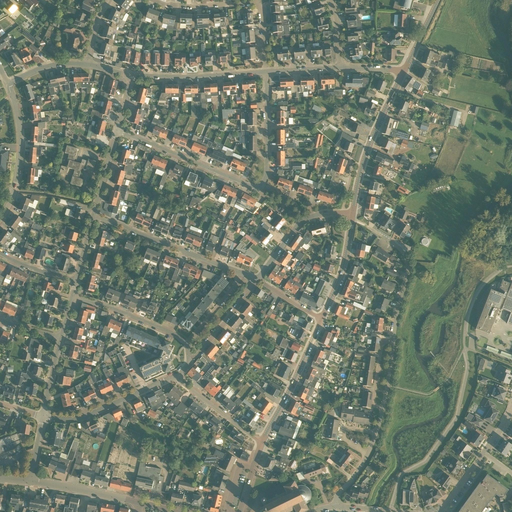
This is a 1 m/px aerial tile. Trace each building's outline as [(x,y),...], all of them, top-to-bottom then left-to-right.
[(39,3),(35,0),(31,0),(30,0),(20,0),(24,4),(23,5),(27,9),(30,7),(31,8),(33,6),(35,7),(39,3)] [(90,12),(94,5),(93,4),(95,1),(93,0),(81,0),(80,2),(84,5),(82,9),(90,12)] [(122,8),(121,10),(126,14),(127,14),(132,8),(129,6),(129,5),(121,0),(118,4),(122,8)] [(346,13),(355,12),(355,9),(357,9),(356,0),(347,1),(348,7),(345,7),(346,13)] [(398,0),(398,3),(399,3),(401,6),(400,7),(404,8),(403,9),(407,10),(407,9),(409,9),(411,0),(398,0)] [(12,3),(10,1),(7,4),(5,2),(3,5),(5,7),(4,7),(5,8),(2,10),(10,17),(13,14),(11,13),(14,10),(15,11),(18,8),(14,5),(14,4),(12,3)] [(321,6),(320,3),(320,2),(310,6),(312,11),(314,10),(316,16),(321,14),(321,13),(325,12),(323,5),(321,6)] [(280,11),(280,6),(282,6),(270,7),(271,14),(276,13),(277,16),(271,17),(283,16),(283,10),(280,11)] [(25,17),(28,13),(23,9),(20,12),(25,17)] [(151,20),(155,11),(149,9),(147,14),(145,13),(142,19),(145,20),(146,18),(151,20)] [(119,13),(112,10),(110,15),(122,21),(124,16),(126,14),(121,10),(119,13)] [(159,25),(161,19),(158,18),(160,13),(155,11),(151,20),(157,22),(156,24),(159,25)] [(241,21),(244,21),(253,20),(252,14),(247,15),(247,12),(240,12),(241,15),(241,21)] [(84,20),(86,15),(80,13),(78,18),(77,18),(75,25),(84,28),(87,21),(84,20)] [(212,27),(215,27),(215,24),(220,24),(219,14),(214,15),(214,20),(211,20),(212,27)] [(225,19),(225,14),(219,14),(220,24),(221,28),(226,27),(226,25),(229,25),(229,19),(225,19)] [(359,23),(358,14),(348,15),(348,18),(346,18),(347,22),(348,28),(357,27),(356,23),(359,23)] [(112,25),(118,27),(119,28),(122,21),(110,15),(108,20),(113,22),(112,25)] [(168,25),(170,16),(165,15),(163,20),(161,19),(159,25),(162,26),(163,24),(168,25)] [(186,24),(186,15),(181,15),(180,23),(177,23),(177,29),(180,30),(180,24),(186,24)] [(194,27),(194,21),(192,21),(192,15),(186,15),(186,24),(191,25),(191,27),(194,27)] [(203,25),(203,15),(197,16),(197,21),(194,21),(194,27),(197,27),(197,25),(203,25)] [(208,21),(208,15),(203,15),(203,25),(209,24),(209,27),(212,27),(211,20),(208,21)] [(407,28),(407,22),(406,22),(406,16),(398,15),(398,16),(394,15),(394,26),(398,26),(398,27),(407,28)] [(177,29),(177,23),(174,23),(176,17),(170,16),(168,25),(174,26),(173,29),(177,29)] [(284,26),(284,24),(284,20),(281,20),(281,16),(283,16),(271,17),(272,23),(277,23),(278,26),(272,27),(284,26)] [(325,23),(324,18),(317,19),(318,25),(317,25),(319,31),(329,28),(328,22),(325,23)] [(242,29),(248,29),(248,26),(254,25),(253,20),(244,21),(244,26),(242,26),(242,29)] [(118,27),(112,25),(111,28),(105,27),(104,32),(113,34),(114,29),(117,30),(118,27)] [(285,35),(285,30),(284,26),(272,27),(273,33),(278,33),(279,36),(285,35)] [(254,31),(249,32),(248,29),(242,29),(239,30),(234,30),(234,34),(245,33),(245,38),(255,37),(254,31)] [(348,42),(358,41),(358,36),(361,35),(361,29),(354,29),(355,33),(348,34),(348,42)] [(115,44),(116,41),(111,40),(113,34),(104,32),(102,37),(110,39),(109,42),(115,44)] [(401,45),(401,40),(399,40),(400,34),(396,34),(396,32),(387,32),(387,38),(391,39),(390,45),(401,45)] [(33,43),(36,40),(29,34),(27,38),(33,43)] [(0,50),(0,51),(7,45),(6,43),(11,40),(7,35),(0,40),(0,50)] [(78,47),(80,37),(71,35),(71,39),(69,49),(77,51),(78,47)] [(255,37),(245,38),(246,43),(241,44),(238,44),(239,47),(243,46),(243,47),(249,46),(249,43),(255,42),(255,37)] [(114,47),(115,44),(109,42),(108,45),(103,44),(101,49),(110,52),(112,46),(114,47)] [(36,54),(39,50),(32,44),(29,48),(36,54)] [(316,47),(316,44),(307,45),(307,46),(308,52),(311,52),(311,58),(313,57),(313,58),(317,58),(316,47)] [(325,46),(324,44),(322,44),(319,45),(319,46),(316,47),(317,58),(321,58),(321,57),(323,57),(322,51),(325,51),(325,46)] [(134,52),(136,45),(132,45),(132,47),(126,46),(123,62),(129,63),(130,58),(133,59),(134,52)] [(305,48),(299,49),(300,60),(304,59),(304,58),(306,58),(305,53),(308,52),(307,46),(307,45),(307,46),(304,46),(305,48)] [(350,57),(359,56),(358,53),(362,52),(361,45),(355,46),(355,50),(349,50),(350,57)] [(249,49),(249,46),(243,47),(243,50),(245,49),(246,55),(255,54),(255,48),(249,49)] [(288,48),(287,47),(283,47),(282,48),(283,50),(282,50),(283,61),(288,61),(288,60),(290,60),(289,54),(291,54),(291,47),(288,48)] [(296,47),(291,47),(291,54),(294,54),(295,59),(297,59),(297,60),(300,60),(299,49),(296,49),(296,47)] [(279,51),(279,48),(274,49),(274,56),(277,55),(278,61),(280,61),(280,62),(283,61),(282,50),(279,51)] [(114,53),(110,52),(101,49),(100,55),(105,56),(104,59),(110,61),(111,58),(112,58),(114,53)] [(396,53),(396,50),(385,49),(385,61),(395,61),(395,53),(396,53)] [(26,55),(24,50),(20,52),(22,56),(21,57),(25,63),(32,60),(29,53),(26,55)] [(438,62),(441,55),(427,50),(424,57),(431,59),(438,62)] [(153,54),(153,51),(150,51),(150,54),(144,54),(143,61),(143,65),(150,65),(150,60),(153,60),(153,54)] [(221,64),(227,64),(227,60),(230,60),(230,51),(223,52),(223,55),(220,55),(221,64)] [(143,61),(144,54),(141,54),(134,52),(133,59),(132,64),(139,65),(140,60),(143,61)] [(206,65),(212,65),(212,61),(215,61),(215,52),(208,53),(208,56),(205,56),(206,65)] [(23,65),(18,54),(9,58),(11,63),(10,63),(12,66),(13,65),(14,68),(20,65),(21,67),(23,65)] [(162,61),(163,54),(160,54),(153,54),(153,60),(153,66),(159,66),(160,61),(162,61)] [(172,61),(172,55),(169,54),(163,54),(162,61),(162,66),(169,66),(169,61),(172,61)] [(185,64),(185,55),(179,54),(179,57),(175,57),(175,66),(182,67),(182,63),(185,64)] [(191,66),(198,66),(197,63),(200,63),(200,54),(193,54),(193,57),(190,57),(191,66)] [(244,64),(251,63),(250,60),(256,60),(255,54),(246,55),(246,60),(244,61),(244,64)] [(435,68),(436,64),(431,62),(431,59),(424,57),(422,64),(429,66),(435,68)] [(429,83),(431,79),(428,77),(430,72),(423,68),(419,78),(426,81),(429,83)] [(89,82),(89,74),(81,75),(81,82),(81,88),(87,88),(87,93),(90,93),(91,90),(93,82),(89,82)] [(66,92),(67,91),(70,90),(70,86),(69,84),(70,84),(69,77),(65,78),(64,75),(57,77),(59,86),(64,85),(66,92)] [(81,88),(81,82),(81,75),(74,75),(74,82),(74,86),(70,86),(70,90),(70,91),(71,94),(75,94),(75,88),(81,88)] [(116,89),(118,82),(111,80),(112,78),(105,76),(102,85),(116,89)] [(362,87),(362,76),(353,76),(353,81),(346,80),(346,87),(362,87)] [(418,90),(422,85),(409,76),(402,87),(408,91),(412,86),(418,90)] [(59,86),(57,77),(50,78),(51,84),(55,84),(55,87),(59,86)] [(299,93),(301,93),(308,92),(308,89),(308,86),(307,78),(301,78),(301,86),(298,86),(298,98),(299,98),(299,93)] [(278,91),(281,91),(287,91),(287,79),(280,80),(280,87),(277,87),(278,91)] [(294,86),(293,79),(287,79),(287,91),(291,91),(291,93),(295,93),(295,98),(298,98),(298,86),(294,86)] [(383,92),(386,84),(379,81),(376,90),(383,92)] [(221,99),(228,98),(228,95),(231,95),(229,83),(223,84),(224,93),(221,93),(221,99)] [(26,94),(32,92),(30,85),(24,87),(26,94)] [(114,96),(116,89),(102,85),(101,91),(104,92),(104,93),(102,92),(101,96),(108,98),(109,94),(114,96)] [(212,97),(211,93),(211,85),(204,85),(205,97),(201,97),(202,103),(202,107),(202,112),(202,115),(206,115),(206,112),(207,112),(206,103),(207,103),(207,99),(212,99),(211,97),(212,97)] [(172,98),(172,86),(166,86),(166,93),(161,93),(159,101),(165,101),(165,98),(172,98)] [(182,102),(186,102),(186,98),(191,98),(191,94),(191,86),(185,86),(185,95),(182,95),(182,102)] [(195,103),(202,103),(201,97),(198,97),(198,86),(191,86),(191,94),(195,94),(195,98),(195,103)] [(151,93),(152,90),(147,88),(146,90),(140,89),(139,96),(146,97),(147,92),(151,93)] [(440,96),(442,92),(434,88),(431,93),(438,96),(438,95),(440,96)] [(28,101),(34,99),(32,92),(26,94),(28,101)] [(99,101),(104,103),(103,108),(110,109),(112,103),(107,101),(108,98),(101,96),(99,101)] [(149,109),(150,105),(148,105),(150,99),(146,97),(139,96),(137,102),(142,104),(142,107),(149,109)] [(438,115),(439,113),(436,112),(438,108),(417,100),(415,106),(431,112),(430,116),(435,118),(436,115),(438,115)] [(414,112),(407,109),(409,105),(402,101),(398,109),(400,110),(400,111),(401,110),(407,113),(405,117),(411,119),(414,112)] [(370,103),(368,106),(367,105),(364,113),(374,116),(376,109),(375,108),(376,105),(370,103)] [(36,110),(36,106),(30,107),(31,114),(41,113),(40,109),(36,110)] [(92,112),(91,115),(92,115),(92,116),(102,118),(103,115),(109,116),(110,109),(103,108),(100,107),(98,112),(97,111),(96,114),(92,112)] [(148,114),(149,109),(142,107),(141,111),(135,109),(133,116),(143,119),(144,119),(140,118),(142,113),(148,114)] [(347,119),(349,116),(340,110),(338,114),(347,119)] [(458,127),(461,112),(453,111),(450,125),(458,127)] [(48,117),(42,118),(41,113),(31,114),(32,121),(38,120),(41,120),(42,123),(45,122),(51,121),(51,118),(49,118),(48,117)] [(105,130),(107,123),(101,122),(102,118),(92,116),(91,121),(95,122),(94,127),(105,130)] [(140,131),(141,126),(143,119),(133,116),(131,123),(137,124),(135,130),(140,131)] [(162,130),(164,125),(161,124),(162,121),(154,118),(152,122),(150,127),(155,128),(153,134),(159,137),(162,130)] [(413,134),(415,126),(403,123),(386,118),(382,134),(402,139),(402,138),(407,139),(408,135),(409,135),(410,133),(413,134)] [(245,132),(249,132),(249,126),(257,126),(257,120),(249,120),(245,120),(245,123),(241,123),(241,131),(245,132)] [(360,134),(362,128),(357,126),(358,123),(350,120),(348,127),(353,128),(352,132),(360,134)] [(45,129),(45,122),(42,123),(38,123),(38,128),(31,127),(30,131),(32,131),(32,135),(42,136),(43,129),(45,129)] [(177,136),(179,130),(180,128),(176,127),(178,123),(177,122),(172,132),(171,135),(174,137),(172,142),(179,145),(181,138),(177,136)] [(427,131),(429,125),(422,122),(420,129),(427,131)] [(103,137),(105,130),(94,127),(90,126),(89,132),(93,133),(91,139),(96,140),(97,135),(103,137)] [(285,138),(285,133),(288,133),(288,129),(283,129),(283,131),(277,131),(277,138),(285,138)] [(167,132),(162,130),(159,137),(165,139),(168,134),(171,135),(172,132),(167,130),(167,132)] [(251,137),(251,135),(251,132),(249,132),(245,132),(241,131),(241,137),(246,137),(246,144),(249,144),(257,144),(257,137),(251,137)] [(191,143),(194,135),(192,134),(190,139),(187,138),(186,140),(181,138),(179,145),(185,147),(187,142),(191,143)] [(46,146),(46,143),(42,143),(42,136),(32,135),(31,142),(34,143),(34,146),(46,146)] [(198,153),(203,142),(198,140),(199,137),(194,135),(191,143),(194,145),(192,150),(198,153)] [(290,138),(285,138),(277,138),(277,145),(283,145),(283,149),(287,149),(290,149),(290,148),(294,148),(294,143),(290,143),(290,138)] [(349,144),(350,140),(345,139),(344,143),(343,142),(339,148),(344,152),(344,150),(351,153),(354,145),(349,144)] [(392,156),(395,149),(397,145),(383,139),(381,143),(383,144),(382,148),(388,150),(387,153),(392,156)] [(409,141),(403,139),(400,146),(406,148),(407,146),(409,141)] [(211,148),(214,141),(211,140),(211,142),(208,141),(207,145),(202,143),(203,142),(198,153),(204,155),(207,150),(210,151),(211,148)] [(257,151),(257,144),(249,144),(246,144),(246,149),(246,156),(251,156),(251,151),(257,151)] [(45,150),(46,146),(34,146),(34,149),(31,148),(30,156),(36,156),(37,150),(45,150)] [(74,170),(74,172),(70,184),(81,187),(83,180),(79,178),(80,174),(81,169),(86,170),(85,170),(93,172),(96,161),(88,159),(88,161),(82,159),(81,164),(74,162),(76,156),(78,149),(67,146),(65,153),(69,154),(67,160),(69,161),(67,167),(61,166),(60,173),(67,175),(69,168),(74,170)] [(218,161),(220,154),(216,152),(216,150),(211,148),(210,151),(213,153),(211,158),(218,161)] [(287,154),(287,149),(283,149),(283,152),(277,152),(277,159),(285,159),(285,154),(287,154)] [(129,159),(130,156),(130,154),(134,155),(135,151),(130,150),(129,152),(123,150),(122,157),(129,159)] [(344,160),(345,155),(338,153),(336,158),(334,158),(333,161),(334,162),(335,163),(335,164),(345,168),(347,161),(344,160)] [(392,164),(394,160),(387,157),(378,153),(375,161),(384,164),(385,161),(392,164)] [(231,156),(226,154),(225,156),(220,154),(218,161),(224,164),(226,158),(229,160),(231,156)] [(157,169),(161,159),(155,156),(152,162),(148,160),(145,168),(147,169),(149,166),(157,169)] [(237,169),(240,162),(235,160),(236,158),(231,156),(229,160),(233,161),(231,166),(237,169)] [(132,171),(134,166),(128,164),(129,159),(122,157),(120,164),(125,165),(125,169),(132,171)] [(160,185),(163,186),(168,175),(168,174),(165,173),(167,168),(165,168),(166,165),(168,162),(161,159),(157,169),(155,174),(163,177),(160,185)] [(285,159),(277,159),(277,166),(283,166),(283,168),(288,168),(288,159),(285,159)] [(248,167),(250,162),(246,161),(245,164),(240,162),(237,169),(243,172),(246,166),(248,167)] [(328,175),(332,177),(335,178),(337,173),(343,175),(345,168),(335,164),(334,165),(335,165),(332,172),(329,171),(325,170),(324,174),(328,175)] [(184,169),(176,165),(175,168),(172,166),(168,174),(168,175),(173,178),(175,174),(180,176),(184,169)] [(41,167),(37,167),(32,166),(32,169),(29,169),(28,176),(34,177),(35,170),(41,170),(41,167)] [(386,175),(388,171),(385,170),(375,167),(373,175),(380,177),(381,173),(386,175)] [(131,176),(132,171),(125,169),(124,172),(118,170),(116,177),(123,179),(125,174),(131,176)] [(284,188),(286,180),(281,179),(283,175),(284,171),(278,170),(277,174),(279,174),(277,179),(279,180),(277,185),(284,188)] [(194,176),(195,174),(190,173),(188,177),(188,176),(186,181),(194,184),(193,187),(196,189),(201,178),(198,177),(194,176)] [(38,184),(38,181),(34,181),(34,177),(28,176),(28,184),(34,184),(38,184)] [(119,189),(127,191),(127,189),(128,186),(125,185),(126,180),(123,179),(116,177),(114,184),(120,186),(119,189)] [(209,191),(213,181),(206,178),(203,184),(207,186),(206,190),(209,191)] [(308,183),(303,182),(304,180),(299,178),(297,182),(296,185),(299,187),(297,192),(304,194),(308,183)] [(296,185),(297,182),(292,180),(291,182),(286,180),(284,188),(291,190),(293,184),(296,185)] [(377,192),(379,184),(371,182),(369,190),(377,192)] [(431,187),(433,193),(447,188),(444,182),(431,187)] [(317,189),(319,184),(313,183),(313,185),(308,183),(304,194),(311,197),(313,191),(316,192),(317,189)] [(228,195),(231,188),(225,186),(222,191),(218,189),(215,194),(220,197),(218,200),(225,203),(227,199),(228,195)] [(406,193),(408,191),(400,186),(397,190),(403,194),(404,192),(406,193)] [(235,205),(237,202),(239,198),(235,196),(238,191),(231,188),(228,195),(233,197),(232,199),(231,203),(235,205),(235,204),(235,205)] [(125,198),(127,191),(119,189),(118,192),(112,191),(110,197),(121,200),(122,197),(125,198)] [(322,190),(317,189),(316,192),(319,193),(317,199),(324,201),(327,194),(328,191),(322,189),(322,190)] [(339,194),(340,191),(334,189),(331,196),(327,194),(324,201),(331,203),(332,200),(333,198),(335,199),(337,193),(339,194)] [(247,204),(251,198),(245,194),(242,199),(239,198),(237,202),(235,205),(240,207),(243,202),(247,204)] [(38,202),(39,196),(32,195),(30,200),(22,198),(20,204),(28,206),(29,203),(33,204),(34,200),(38,202)] [(117,215),(120,205),(121,200),(110,197),(108,204),(114,206),(112,213),(117,215)] [(254,214),(259,209),(254,206),(257,201),(251,198),(247,204),(251,207),(249,212),(254,214)] [(193,208),(200,202),(192,199),(189,206),(193,208)] [(30,219),(33,211),(27,209),(28,206),(20,204),(18,209),(25,212),(24,216),(30,219)] [(405,221),(408,213),(410,209),(405,207),(403,211),(401,216),(400,219),(405,221)] [(74,208),(73,211),(71,210),(69,216),(82,220),(85,211),(78,209),(77,209),(74,208)] [(142,225),(146,214),(142,212),(141,216),(138,214),(135,222),(142,225)] [(380,220),(383,222),(381,226),(387,230),(388,228),(391,231),(395,225),(391,223),(393,221),(389,219),(391,216),(385,212),(380,220)] [(150,215),(147,214),(146,214),(142,225),(149,227),(152,220),(149,219),(150,215)] [(280,217),(277,214),(275,216),(273,219),(276,221),(282,226),(286,222),(280,216),(280,217)] [(21,220),(15,215),(11,220),(18,225),(20,222),(23,224),(24,222),(26,223),(29,219),(30,219),(24,216),(21,220)] [(269,222),(264,218),(261,221),(265,224),(270,229),(272,226),(278,231),(282,226),(276,221),(273,219),(273,218),(269,222)] [(19,237),(21,235),(17,232),(21,227),(18,225),(11,220),(8,225),(14,230),(12,232),(19,237)] [(161,232),(165,222),(161,221),(160,224),(157,223),(155,230),(161,232)] [(167,235),(170,228),(168,227),(169,224),(165,222),(161,232),(167,235)] [(180,240),(183,229),(184,229),(178,227),(179,223),(177,223),(172,237),(180,240)] [(331,236),(327,223),(311,227),(313,236),(322,234),(322,235),(323,236),(324,236),(324,237),(325,237),(326,237),(331,236)] [(193,244),(197,232),(190,230),(191,225),(188,224),(186,232),(189,232),(188,234),(185,242),(193,244)] [(269,241),(273,236),(268,231),(270,229),(265,224),(263,227),(261,230),(262,231),(261,233),(269,241)] [(410,237),(411,235),(410,233),(407,231),(409,228),(403,224),(397,234),(400,236),(400,237),(402,238),(403,238),(405,236),(407,237),(410,237)] [(10,235),(4,230),(0,235),(10,242),(14,237),(20,242),(22,239),(19,237),(12,232),(10,235)] [(76,242),(78,234),(71,232),(65,230),(63,234),(70,236),(69,239),(76,242)] [(108,240),(110,233),(101,231),(99,238),(105,240),(108,240)] [(200,247),(203,240),(199,238),(201,234),(197,232),(193,244),(200,247)] [(221,232),(219,237),(218,237),(218,238),(214,236),(211,235),(208,243),(206,249),(213,252),(216,244),(220,245),(223,236),(224,233),(221,232)] [(225,232),(224,233),(223,236),(220,245),(223,247),(222,247),(220,255),(227,257),(230,249),(232,243),(233,242),(226,239),(228,233),(225,232)] [(261,233),(260,233),(256,237),(254,236),(252,239),(253,240),(255,242),(258,244),(259,243),(260,244),(261,242),(265,246),(269,241),(261,233)] [(10,242),(0,235),(0,242),(3,245),(6,247),(10,242)] [(313,241),(311,240),(304,235),(302,238),(297,235),(293,241),(301,246),(302,247),(304,244),(307,246),(310,241),(312,243),(319,246),(317,248),(320,250),(322,246),(313,241)] [(106,248),(103,247),(105,240),(99,238),(97,245),(100,246),(99,250),(105,252),(106,248)] [(27,250),(30,240),(27,239),(26,242),(23,251),(16,246),(13,251),(18,253),(18,254),(20,255),(21,255),(24,256),(24,257),(32,260),(34,253),(35,249),(32,248),(31,251),(27,250)] [(133,251),(136,245),(128,241),(125,248),(133,251)] [(297,252),(301,246),(293,241),(289,247),(297,252)] [(72,254),(74,247),(61,243),(60,247),(64,248),(64,249),(66,249),(65,252),(72,254)] [(241,243),(235,251),(240,253),(237,261),(242,263),(247,251),(246,251),(242,249),(244,246),(241,243)] [(335,260),(337,253),(335,253),(336,248),(331,247),(331,244),(327,244),(326,249),(328,249),(327,254),(326,254),(326,258),(335,260)] [(378,248),(374,245),(370,252),(374,254),(373,256),(385,263),(389,256),(383,252),(384,251),(378,248)] [(42,261),(44,250),(39,248),(36,259),(42,261)] [(149,265),(155,252),(148,249),(144,259),(150,261),(149,265)] [(104,256),(105,252),(99,250),(98,254),(95,253),(93,261),(103,263),(99,262),(100,260),(100,259),(101,255),(104,256)] [(247,251),(242,263),(251,267),(253,260),(254,259),(256,256),(248,250),(247,251)] [(149,265),(155,268),(156,265),(157,264),(161,254),(155,252),(149,265)] [(286,252),(282,257),(294,266),(296,263),(293,261),(290,259),(292,256),(286,252)] [(69,259),(70,256),(62,254),(63,254),(61,258),(64,258),(61,266),(57,265),(55,269),(67,272),(69,265),(70,265),(71,261),(70,261),(70,260),(69,259)] [(170,266),(173,259),(166,256),(163,264),(170,266)] [(294,266),(282,257),(278,262),(285,267),(286,265),(289,267),(290,266),(293,268),(294,266)] [(179,261),(173,259),(170,266),(176,269),(175,272),(172,279),(171,281),(175,283),(176,281),(177,277),(181,267),(178,265),(179,261)] [(102,266),(103,263),(93,261),(91,268),(100,270),(101,266),(102,266)] [(332,273),(334,266),(324,263),(322,270),(332,273)] [(189,274),(192,266),(186,264),(184,268),(181,267),(177,277),(180,279),(181,277),(182,277),(182,275),(188,277),(189,274)] [(274,281),(280,271),(282,268),(277,265),(269,278),(274,281)] [(192,266),(189,274),(195,276),(195,278),(198,279),(201,271),(198,270),(199,269),(192,266)] [(354,276),(352,280),(354,281),(358,283),(359,279),(358,277),(359,274),(363,275),(365,275),(365,274),(366,271),(362,270),(362,268),(358,267),(357,268),(352,266),(349,275),(354,276)] [(14,278),(17,271),(12,268),(9,276),(7,275),(5,279),(10,281),(9,284),(11,285),(13,281),(14,278)] [(285,272),(286,271),(282,268),(280,271),(274,281),(279,284),(283,278),(286,275),(283,273),(284,272),(285,272)] [(17,271),(14,278),(19,280),(23,273),(17,271)] [(216,275),(204,271),(202,276),(213,280),(214,280),(214,279),(216,275)] [(27,290),(28,284),(25,282),(28,275),(23,273),(19,280),(23,282),(21,285),(24,287),(23,288),(27,290)] [(297,279),(300,275),(298,273),(293,280),(291,278),(289,281),(288,281),(284,288),(289,291),(294,285),(296,282),(297,279)] [(221,278),(219,281),(217,284),(224,289),(229,283),(228,283),(231,279),(228,277),(228,276),(223,274),(221,278)] [(89,276),(88,283),(97,285),(98,282),(99,278),(89,276)] [(313,293),(307,305),(317,309),(319,309),(323,300),(318,297),(325,281),(319,279),(313,293)] [(373,290),(370,289),(367,287),(363,285),(358,283),(354,281),(352,280),(350,279),(349,281),(347,281),(341,295),(348,298),(355,300),(360,302),(364,303),(362,306),(366,308),(373,290)] [(392,293),(396,285),(384,280),(381,288),(392,293)] [(511,285),(511,283),(511,284),(503,281),(503,280),(498,292),(491,290),(476,329),(489,334),(491,330),(500,307),(502,308),(502,309),(502,310),(503,308),(509,310),(511,311),(510,315),(509,314),(508,314),(507,315),(507,316),(506,317),(507,318),(508,318),(509,318),(507,323),(507,324),(507,323),(511,325),(511,285)] [(61,292),(63,284),(57,282),(55,286),(51,284),(45,282),(43,287),(42,291),(48,293),(50,289),(61,292)] [(97,285),(88,283),(86,290),(95,292),(97,285)] [(219,295),(224,289),(217,284),(212,290),(219,295)] [(212,290),(206,285),(203,288),(209,293),(207,296),(214,301),(219,295),(212,290)] [(299,288),(294,285),(289,291),(295,295),(299,288)] [(110,289),(106,288),(104,293),(107,294),(106,298),(112,300),(115,292),(109,289),(110,289)] [(301,298),(300,301),(307,305),(313,293),(301,288),(297,296),(301,298)] [(264,301),(268,295),(258,289),(254,294),(264,301)] [(128,295),(129,291),(126,290),(124,294),(122,300),(125,301),(123,304),(129,307),(134,295),(132,298),(128,297),(129,295),(128,295)] [(48,293),(42,291),(40,296),(43,297),(42,299),(47,300),(46,304),(44,310),(49,311),(51,306),(56,307),(58,300),(52,298),(53,294),(48,293)] [(121,294),(115,292),(112,300),(118,302),(119,299),(122,300),(124,294),(121,293),(121,294)] [(139,297),(134,295),(129,307),(135,309),(136,306),(139,307),(142,300),(143,297),(140,296),(139,297)] [(209,307),(214,301),(207,296),(202,302),(209,307)] [(388,305),(389,301),(380,298),(377,308),(384,311),(387,305),(388,305)] [(147,313),(150,305),(144,303),(144,302),(142,300),(139,307),(142,308),(141,311),(147,313)] [(2,311),(8,314),(11,307),(5,304),(6,303),(3,302),(1,306),(4,307),(2,311)] [(157,304),(151,302),(150,305),(147,313),(152,315),(154,312),(157,313),(160,304),(157,303),(157,304)] [(204,313),(209,307),(202,302),(197,308),(204,313)] [(256,310),(253,308),(253,307),(247,302),(243,307),(249,312),(251,310),(254,312),(256,310)] [(18,305),(17,308),(17,309),(11,307),(8,314),(14,316),(15,312),(20,314),(22,307),(18,305)] [(348,320),(349,317),(345,315),(346,315),(342,314),(345,309),(337,305),(333,314),(344,319),(348,320)] [(81,310),(79,316),(87,318),(90,319),(91,316),(92,314),(94,314),(95,309),(87,307),(86,312),(81,310)] [(256,324),(250,318),(251,317),(248,314),(249,312),(243,307),(239,312),(245,317),(244,319),(249,324),(253,327),(256,324)] [(199,319),(204,313),(197,308),(192,314),(199,319)] [(267,316),(275,318),(276,315),(272,314),(273,310),(269,308),(267,316)] [(40,311),(38,317),(38,318),(41,319),(40,323),(44,324),(50,326),(53,318),(47,316),(48,313),(40,311)] [(199,319),(192,314),(187,320),(194,325),(199,319)] [(303,324),(294,320),(294,318),(289,315),(286,320),(309,331),(312,325),(304,321),(303,324)] [(90,328),(91,323),(86,321),(87,318),(79,316),(77,322),(85,324),(84,327),(90,328)] [(242,320),(237,316),(233,320),(239,325),(241,328),(245,324),(248,326),(249,324),(244,319),(242,320)] [(114,330),(117,322),(111,320),(108,327),(105,326),(102,334),(106,335),(107,332),(109,333),(109,332),(111,329),(114,330)] [(194,325),(187,320),(185,323),(183,321),(180,324),(189,331),(194,325)] [(241,328),(239,325),(233,320),(229,325),(235,330),(238,332),(239,331),(241,328)] [(117,322),(114,330),(112,333),(118,335),(119,332),(122,324),(117,322)] [(382,332),(383,326),(371,324),(371,328),(367,327),(367,328),(367,332),(374,334),(374,331),(382,332)] [(76,328),(75,334),(86,337),(89,338),(90,333),(96,334),(97,330),(90,328),(84,327),(84,330),(76,328)] [(131,337),(134,329),(129,327),(128,330),(125,329),(122,336),(125,337),(126,335),(131,337)] [(131,337),(137,339),(140,331),(134,329),(131,337)] [(335,342),(339,332),(333,329),(331,334),(326,332),(323,337),(329,340),(332,341),(335,342)] [(236,341),(239,338),(238,338),(232,332),(230,334),(225,330),(221,335),(227,340),(232,344),(235,340),(236,341)] [(304,342),(308,333),(301,330),(298,335),(289,331),(287,334),(304,342)] [(6,341),(9,334),(4,331),(2,336),(0,335),(0,339),(6,341)] [(140,331),(137,339),(142,342),(145,333),(140,331)] [(148,344),(151,335),(145,333),(142,342),(148,344)] [(84,342),(86,337),(75,334),(73,340),(81,342),(84,342)] [(238,338),(239,338),(244,342),(247,344),(249,341),(246,339),(241,334),(238,338)] [(148,344),(153,346),(156,337),(151,335),(148,344)] [(226,347),(228,345),(225,342),(227,340),(221,335),(217,339),(223,344),(226,347)] [(153,346),(159,348),(161,341),(162,340),(156,337),(153,346)] [(329,348),(330,345),(332,341),(329,340),(323,337),(321,343),(326,345),(325,346),(329,348)] [(380,345),(381,338),(372,337),(371,344),(380,345)] [(285,339),(283,338),(279,347),(285,349),(288,350),(294,353),(292,352),(294,349),(299,352),(299,350),(300,350),(301,348),(300,348),(301,346),(287,339),(285,338),(285,339)] [(86,340),(85,346),(96,349),(90,347),(91,341),(86,340)] [(159,348),(157,353),(156,354),(159,355),(161,349),(164,350),(162,355),(163,359),(140,370),(145,379),(148,378),(149,381),(153,379),(157,377),(156,374),(158,373),(160,376),(163,374),(162,371),(165,370),(166,372),(171,370),(170,367),(174,365),(171,359),(172,358),(171,355),(170,355),(173,347),(169,346),(170,343),(165,341),(164,342),(161,341),(159,348)] [(40,359),(41,356),(39,355),(42,346),(34,344),(32,354),(34,354),(33,358),(40,359)] [(223,353),(218,349),(219,349),(213,344),(209,349),(215,354),(216,352),(221,356),(223,353)] [(379,353),(380,345),(371,344),(370,352),(379,353)] [(81,354),(83,348),(79,347),(72,345),(70,351),(78,353),(81,354)] [(216,359),(213,356),(215,354),(209,349),(205,354),(211,359),(214,361),(216,359)] [(278,358),(281,351),(276,349),(272,355),(278,358)] [(329,357),(331,352),(330,351),(324,349),(323,352),(318,350),(315,355),(325,360),(327,356),(329,357)] [(109,353),(108,353),(110,358),(117,354),(115,350),(109,353)] [(294,353),(288,350),(285,357),(284,358),(288,359),(288,360),(294,363),(298,355),(294,353)] [(511,354),(501,351),(499,355),(511,359),(511,354)] [(29,362),(30,357),(29,357),(30,354),(24,352),(22,360),(29,362)] [(235,352),(232,356),(237,360),(240,356),(235,352)] [(278,358),(272,355),(267,352),(265,355),(271,358),(276,361),(278,358)] [(124,369),(127,368),(125,363),(121,354),(121,353),(118,354),(122,364),(124,369)] [(325,360),(315,355),(313,361),(318,363),(317,367),(321,369),(323,370),(326,365),(323,364),(325,360)] [(374,365),(375,357),(367,356),(366,363),(374,365)] [(289,374),(291,369),(279,363),(276,369),(289,374)] [(373,372),(374,365),(366,363),(365,369),(365,371),(373,372)] [(195,370),(197,367),(195,365),(193,368),(187,374),(192,378),(197,372),(195,370)] [(40,376),(41,369),(29,366),(29,369),(33,370),(32,374),(40,376)] [(203,377),(206,380),(211,374),(215,370),(214,367),(213,366),(208,372),(203,377)] [(315,370),(310,368),(308,374),(314,376),(317,378),(320,379),(322,374),(325,375),(326,371),(323,370),(321,369),(321,370),(316,368),(315,370)] [(511,376),(509,375),(510,372),(502,368),(499,374),(502,375),(500,381),(509,384),(511,376)] [(286,380),(289,374),(276,369),(274,374),(275,375),(286,380)] [(126,375),(125,371),(119,374),(121,377),(120,377),(124,385),(130,382),(126,375)] [(202,376),(204,373),(202,371),(200,374),(197,372),(192,378),(197,382),(202,376)] [(365,371),(364,372),(364,378),(372,379),(373,372),(365,371)] [(97,382),(95,377),(93,372),(90,375),(91,378),(94,384),(96,382),(102,395),(108,392),(104,385),(102,380),(97,382)] [(73,378),(74,375),(66,373),(65,377),(61,376),(60,384),(70,386),(71,378),(73,378)] [(209,393),(214,387),(217,384),(212,380),(214,378),(211,374),(206,380),(209,383),(204,389),(209,393)] [(309,385),(315,388),(317,382),(315,382),(317,378),(314,376),(308,374),(305,379),(310,382),(309,385)] [(94,384),(91,378),(90,375),(88,378),(89,381),(88,381),(91,387),(86,389),(91,400),(97,397),(94,390),(96,389),(94,384)] [(118,379),(116,375),(113,377),(118,387),(124,385),(120,377),(118,379)] [(487,384),(489,379),(481,376),(479,381),(487,384)] [(372,379),(364,378),(360,378),(360,383),(363,383),(363,386),(371,387),(372,379)] [(106,380),(107,383),(104,385),(108,392),(113,390),(109,379),(106,380)] [(31,384),(30,388),(30,387),(29,392),(25,391),(25,394),(35,396),(36,393),(38,385),(31,384)] [(308,386),(305,385),(304,384),(302,387),(300,392),(310,396),(311,397),(314,390),(315,388),(309,385),(308,386)] [(13,399),(14,394),(16,388),(5,385),(2,396),(6,397),(9,398),(13,399)] [(263,395),(266,392),(261,388),(256,385),(254,387),(258,391),(261,393),(263,395)] [(503,404),(505,400),(504,399),(507,392),(505,391),(506,388),(497,385),(494,392),(496,393),(494,397),(498,399),(497,402),(503,404)] [(219,391),(221,388),(219,386),(217,389),(214,387),(209,393),(214,397),(219,391)] [(172,400),(179,391),(174,387),(169,393),(165,394),(165,395),(172,400)] [(226,407),(231,401),(229,399),(234,393),(231,391),(232,389),(229,387),(225,391),(223,394),(224,393),(227,395),(226,397),(221,403),(226,407)] [(276,398),(280,392),(271,387),(268,394),(270,395),(276,398)] [(62,401),(70,400),(69,396),(73,396),(73,393),(74,393),(73,388),(68,390),(69,394),(61,395),(62,401)] [(86,402),(91,400),(86,389),(83,390),(81,392),(82,395),(86,402)] [(172,400),(178,405),(180,401),(179,401),(184,395),(179,391),(172,400)] [(309,401),(308,400),(310,396),(300,392),(297,397),(304,400),(303,402),(308,404),(309,401)] [(372,401),(373,393),(364,392),(363,399),(372,401)] [(163,406),(162,402),(160,398),(157,399),(154,393),(147,396),(150,403),(153,407),(158,405),(160,408),(163,406)] [(264,404),(263,406),(269,410),(273,405),(266,401),(264,400),(266,397),(263,395),(261,393),(259,396),(257,399),(264,404)] [(83,403),(80,397),(70,400),(62,401),(64,407),(72,406),(79,404),(83,403)] [(238,408),(243,402),(242,402),(238,398),(234,403),(231,401),(226,407),(231,411),(235,406),(238,408)] [(142,405),(140,399),(133,403),(136,409),(138,413),(146,409),(144,404),(142,405)] [(244,399),(242,402),(243,402),(246,405),(249,407),(250,408),(253,405),(244,399)] [(362,407),(371,408),(372,401),(363,399),(362,407)] [(302,408),(304,406),(293,400),(290,406),(297,410),(299,407),(302,408)] [(499,412),(493,409),(495,405),(488,401),(485,407),(490,410),(484,419),(484,420),(491,424),(492,424),(499,412)] [(177,414),(184,405),(181,402),(177,408),(176,407),(173,411),(177,414)] [(192,414),(199,406),(194,402),(187,411),(189,413),(190,412),(192,414)] [(263,406),(259,403),(256,408),(259,410),(259,411),(266,415),(269,410),(263,406)] [(181,417),(188,407),(184,405),(177,414),(181,417)] [(199,416),(204,409),(199,406),(192,414),(192,415),(194,416),(194,417),(196,419),(199,416)] [(298,417),(299,414),(296,413),(297,410),(290,406),(287,412),(294,415),(298,417)] [(256,422),(259,417),(254,413),(255,411),(251,408),(248,413),(251,415),(249,418),(256,422)] [(354,411),(355,409),(352,408),(352,410),(348,409),(347,420),(349,421),(349,420),(353,420),(354,411)] [(126,427),(128,421),(129,421),(123,418),(122,415),(123,415),(120,409),(112,412),(113,414),(118,423),(126,427)] [(155,412),(150,410),(148,415),(155,418),(157,419),(159,415),(159,414),(155,412)] [(366,424),(367,412),(364,412),(364,413),(361,413),(359,424),(361,424),(361,423),(366,424)] [(118,423),(113,414),(105,417),(103,416),(108,419),(111,420),(118,423)] [(217,433),(220,429),(218,427),(221,423),(210,414),(206,419),(214,426),(212,429),(217,433)] [(471,421),(472,422),(472,423),(479,427),(483,421),(476,417),(475,418),(473,417),(474,416),(469,414),(466,418),(471,421)] [(310,424),(311,421),(307,419),(300,416),(299,420),(310,424)] [(256,422),(249,418),(247,420),(245,418),(244,418),(243,420),(246,422),(246,423),(252,427),(256,422)] [(292,439),(299,420),(293,418),(291,423),(289,430),(284,428),(281,435),(289,438),(292,439)] [(100,431),(95,421),(91,423),(91,422),(84,425),(86,430),(89,429),(90,431),(93,430),(94,434),(100,431)] [(473,425),(466,421),(463,425),(470,430),(473,425)] [(28,435),(29,429),(31,430),(31,426),(22,425),(20,433),(17,435),(20,440),(23,439),(22,437),(23,434),(28,435)] [(338,434),(339,431),(338,431),(338,427),(327,425),(326,428),(328,428),(327,432),(338,434)] [(241,444),(245,438),(240,435),(241,434),(234,430),(231,433),(235,436),(233,440),(241,444)] [(477,447),(484,438),(474,430),(473,431),(476,433),(470,441),(467,439),(477,447)] [(51,445),(58,447),(63,448),(65,442),(59,441),(61,434),(53,432),(51,445)] [(14,444),(13,443),(20,440),(17,435),(17,434),(0,439),(0,452),(11,448),(9,444),(12,443),(13,444),(14,444)] [(293,449),(296,442),(295,441),(296,440),(292,439),(289,438),(286,446),(290,448),(292,449),(293,449)] [(502,444),(510,450),(511,446),(511,444),(505,439),(502,444)] [(74,441),(67,459),(60,457),(58,464),(57,464),(55,470),(65,474),(70,460),(73,462),(74,458),(76,451),(79,443),(78,442),(74,441)] [(467,460),(472,454),(468,451),(470,448),(462,441),(459,445),(460,445),(454,452),(460,456),(462,459),(463,458),(464,459),(464,458),(467,460)] [(216,446),(213,444),(211,448),(216,450),(213,456),(233,465),(236,458),(225,453),(225,454),(220,452),(222,448),(217,445),(216,446)] [(248,462),(250,456),(246,454),(247,453),(240,450),(241,448),(236,447),(237,446),(236,446),(236,445),(235,445),(234,444),(233,446),(234,447),(234,448),(235,448),(235,449),(236,449),(234,452),(237,453),(237,455),(239,457),(238,457),(238,458),(248,462)] [(507,455),(510,450),(502,444),(499,449),(507,455)] [(289,456),(292,449),(290,448),(286,446),(283,445),(279,456),(282,457),(287,459),(289,456)] [(343,453),(346,455),(343,459),(349,463),(353,457),(348,453),(345,450),(343,453)] [(80,479),(83,471),(81,471),(82,466),(79,465),(83,453),(76,451),(74,458),(77,459),(71,476),(77,478),(78,477),(78,478),(79,478),(80,478),(81,478),(80,479)] [(230,473),(233,465),(213,456),(208,453),(203,463),(211,467),(212,464),(214,464),(213,465),(230,473)] [(58,464),(60,457),(58,462),(55,461),(55,458),(52,457),(51,461),(48,468),(55,470),(57,464),(58,464)] [(287,459),(282,457),(280,461),(280,462),(268,457),(264,468),(272,472),(268,481),(278,481),(285,470),(288,466),(291,461),(287,459)] [(343,459),(342,458),(338,462),(337,461),(335,463),(344,470),(349,463),(343,459)] [(457,475),(459,472),(458,471),(459,471),(458,470),(460,468),(459,467),(462,464),(454,458),(447,469),(456,475),(457,474),(457,475)] [(292,469),(297,462),(292,460),(288,466),(292,469)] [(138,488),(161,492),(164,478),(160,477),(161,470),(144,466),(145,462),(140,461),(135,485),(138,486),(138,488)] [(90,467),(83,464),(82,466),(81,471),(83,471),(80,479),(89,482),(92,474),(84,472),(85,469),(89,470),(90,467)] [(322,473),(322,472),(326,470),(324,465),(320,466),(319,465),(303,471),(306,479),(322,473)] [(370,474),(373,472),(376,469),(368,466),(365,469),(368,471),(367,472),(370,474)] [(223,472),(216,469),(215,473),(220,474),(218,481),(227,484),(228,480),(227,480),(228,477),(221,475),(222,472),(223,472)] [(101,485),(104,472),(101,471),(100,474),(101,474),(101,477),(100,477),(96,476),(94,484),(101,485)] [(108,487),(109,479),(110,476),(107,476),(108,473),(104,472),(101,485),(108,487)] [(172,482),(177,484),(178,480),(181,480),(182,477),(179,476),(180,476),(174,474),(172,482)] [(447,489),(451,483),(452,483),(450,482),(452,479),(445,474),(441,480),(442,480),(439,484),(447,489)] [(461,510),(459,511),(481,511),(482,511),(485,507),(487,505),(489,501),(490,502),(496,494),(499,497),(500,502),(503,501),(505,499),(509,493),(507,492),(508,490),(501,486),(497,484),(498,483),(487,475),(483,482),(482,485),(480,483),(475,490),(476,490),(473,494),(473,493),(464,506),(462,510),(461,510)] [(123,483),(124,481),(117,479),(117,481),(111,480),(110,487),(131,492),(132,485),(123,483)] [(419,506),(417,491),(414,479),(412,483),(411,487),(410,491),(410,492),(409,494),(404,494),(403,500),(403,499),(402,504),(401,504),(410,505),(410,506),(413,506),(414,503),(418,503),(419,506)] [(226,487),(227,484),(218,481),(216,487),(213,486),(212,489),(219,491),(219,488),(224,490),(225,487),(226,487)] [(267,501),(266,498),(264,498),(261,499),(261,500),(262,503),(263,504),(265,507),(260,509),(261,511),(260,511),(259,511),(289,511),(295,509),(295,511),(303,511),(308,510),(306,504),(308,503),(310,500),(311,498),(311,495),(311,493),(309,490),(308,488),(305,487),(303,486),(300,486),(297,487),(295,481),(284,487),(286,492),(278,496),(276,497),(267,501)] [(184,493),(187,483),(180,482),(177,493),(173,493),(171,502),(182,505),(182,502),(186,503),(188,494),(184,493)] [(194,491),(195,485),(187,483),(184,493),(188,494),(186,503),(191,504),(193,491),(194,491)] [(363,489),(365,484),(362,483),(361,485),(358,497),(364,499),(365,496),(368,497),(369,491),(363,489)] [(275,495),(276,497),(278,496),(277,494),(282,492),(279,484),(273,487),(273,488),(272,489),(272,488),(265,491),(269,498),(275,495)] [(358,497),(361,485),(358,484),(357,489),(351,488),(349,494),(352,495),(352,497),(357,499),(358,497)] [(438,500),(438,499),(442,497),(438,490),(434,492),(432,489),(426,493),(427,496),(424,498),(427,505),(425,506),(431,503),(432,504),(433,503),(434,504),(437,502),(437,501),(438,500)] [(191,504),(192,504),(193,505),(194,505),(196,505),(200,506),(201,502),(202,502),(203,500),(201,499),(203,493),(197,492),(196,496),(194,495),(191,504)] [(222,496),(214,494),(214,496),(209,495),(208,499),(212,500),(212,502),(220,504),(222,496)] [(23,503),(24,500),(20,500),(20,496),(12,495),(11,506),(15,506),(16,503),(19,503),(23,503)] [(63,508),(64,504),(65,497),(57,495),(56,502),(57,503),(56,507),(58,508),(58,507),(63,508)] [(38,511),(40,500),(40,497),(35,496),(34,501),(31,501),(30,509),(38,511)] [(48,506),(49,498),(44,497),(43,501),(40,500),(38,511),(44,511),(45,511),(47,506),(48,506)] [(77,511),(78,507),(78,505),(79,500),(71,498),(69,506),(66,505),(64,511),(62,511),(63,511),(62,511),(77,511)] [(97,511),(96,511),(97,503),(89,501),(87,509),(88,509),(87,511),(97,511)] [(218,511),(220,504),(212,502),(211,505),(208,504),(206,510),(214,511),(218,511)]
